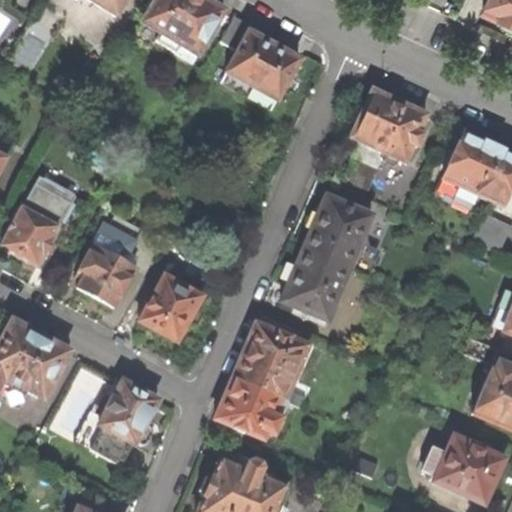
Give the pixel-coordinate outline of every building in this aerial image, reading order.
[(73,0),(77,2),(78,0),(85,0),(115,18),(125,0),(73,0)] [(200,0),(156,0),(141,25),(158,35),(154,43),(174,55),(178,48),(195,58),(222,13),(200,0)] [(511,0),(488,0),(482,13),(502,22),(501,24),(502,28),(506,30),(510,32),(511,31),(511,0)] [(245,27),(233,20),(218,46),(231,53),(245,27)] [(242,86),(238,94),(269,112),(297,63),(269,48),(246,35),(224,75),(242,86)] [(219,84),(238,94),(242,86),(224,75),(219,84)] [(385,156),(398,162),(404,165),(412,147),(416,149),(422,137),(417,135),(425,118),(397,105),(372,94),(350,141),(358,144),(385,156)] [(459,190),(475,197),(502,210),(511,187),(511,157),(493,149),(462,136),(441,182),(459,190)] [(351,159),(378,171),(382,163),(385,156),(358,144),(351,159)] [(398,162),(385,156),(382,163),(395,169),(398,162)] [(366,200),(378,171),(351,159),(338,187),(366,200)] [(28,198),(21,211),(57,231),(60,227),(63,229),(75,208),(38,188),(31,199),(28,198)] [(471,206),(475,197),(459,190),(455,199),(471,206)] [(349,272),(359,247),(371,219),(325,199),(316,218),(312,218),(309,219),(307,222),(306,225),(305,228),(307,231),(309,233),(310,234),(302,252),(349,272)] [(37,269),(57,231),(21,211),(19,210),(0,243),(0,248),(20,260),(37,269)] [(471,245),(498,256),(511,229),(483,217),(471,245)] [(92,248),(98,251),(123,265),(134,245),(104,228),(92,248)] [(359,247),(349,272),(364,279),(375,254),(359,247)] [(135,272),(123,265),(98,251),(94,258),(88,255),(78,273),(84,276),(75,291),(94,301),(113,312),(135,272)] [(349,272),(302,252),(294,271),(290,271),(287,272),(284,274),(283,277),(283,280),(284,283),(286,285),(288,286),(280,306),(326,325),(349,272)] [(194,313),(201,300),(183,290),(163,278),(137,324),(157,335),(176,345),(186,327),(194,328),(198,320),(194,313)] [(183,290),(201,300),(204,295),(186,286),(183,290)] [(499,310),(510,314),(511,309),(511,296),(505,294),(499,310)] [(511,309),(510,314),(502,334),(511,338),(511,309)] [(502,334),(510,314),(499,310),(485,347),(496,351),(502,334)] [(11,323),(0,342),(0,379),(3,381),(41,402),(67,354),(36,337),(11,323)] [(293,365),(299,368),(307,349),(290,342),(291,341),(276,334),(275,335),(255,326),(243,352),(231,380),(279,401),(284,403),(293,382),(287,379),(293,365)] [(511,357),(511,356),(511,338),(502,334),(496,351),(511,357)] [(484,365),(490,367),(492,363),(496,353),(468,342),(462,356),(484,365)] [(511,371),(492,363),(490,367),(487,374),(470,416),(511,433),(511,371)] [(293,382),(299,368),(293,365),(287,379),(293,382)] [(487,374),(490,367),(484,365),(481,372),(487,374)] [(272,418),(279,401),(231,380),(223,401),(213,423),(230,430),(231,431),(243,436),(244,435),(262,443),(265,435),(272,438),(279,421),(272,418)] [(108,434),(132,448),(134,445),(140,448),(144,447),(151,435),(149,429),(143,427),(156,403),(135,392),(121,384),(112,401),(110,400),(104,411),(106,412),(97,428),(108,434)] [(284,403),(279,401),(272,418),(279,421),(286,404),(284,403)] [(129,454),(132,448),(108,434),(100,448),(125,462),(129,454)] [(451,439),(443,458),(434,478),(431,485),(482,508),(491,488),(503,462),(451,439)] [(434,478),(443,458),(431,452),(422,473),(434,478)] [(344,471),(371,482),(377,468),(350,457),(344,471)] [(202,500),(197,511),(280,511),(281,510),(275,507),(283,488),(258,478),(261,469),(248,464),(244,471),(219,461),(211,480),(209,479),(204,481),(201,486),(198,493),(200,498),(202,500)] [(98,511),(99,511),(79,503),(75,511),(98,511)]
